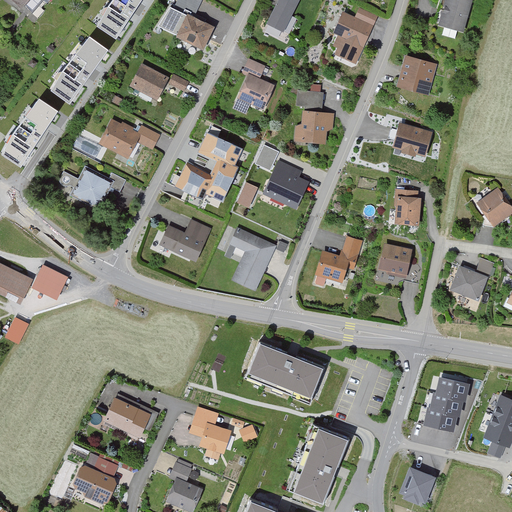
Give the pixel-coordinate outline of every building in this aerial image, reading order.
[(16,0),(31,13),(43,0),(16,0)] [(144,0),(114,0),(97,25),(116,39),(144,0)] [(206,19),(195,14),(201,0),(185,0),(183,6),(178,3),(175,9),(183,13),(185,9),(191,12),(189,16),(195,19),(196,18),(205,22),(206,19)] [(279,0),(268,24),(283,31),(298,0),(279,0)] [(462,30),(470,1),(466,0),(447,0),(445,10),(439,8),(435,22),(462,30)] [(158,26),(202,48),(212,28),(204,23),(205,22),(196,18),(195,19),(189,16),(191,12),(185,9),(183,13),(175,9),(170,7),(158,26)] [(376,16),(360,9),(355,19),(371,27),(376,16)] [(363,44),(371,27),(355,19),(344,14),(336,32),(345,36),(337,54),(355,62),(363,44)] [(109,50),(89,36),(50,91),(70,104),(109,50)] [(400,85),(426,93),(434,65),(407,58),(400,85)] [(272,86),(258,80),(265,66),(249,59),(242,73),(249,76),(242,93),(251,97),(250,101),(263,107),(272,86)] [(133,85),(156,97),(166,79),(143,67),(133,85)] [(183,89),(187,82),(174,76),(171,83),(183,89)] [(324,142),(326,114),(318,114),(320,92),(298,90),(296,105),(305,106),(303,127),(297,127),(296,139),(324,142)] [(59,112),(39,98),(1,153),(20,167),(59,112)] [(124,124),(122,127),(112,122),(102,142),(128,155),(140,133),(142,134),(139,141),(152,148),(159,136),(142,127),(138,135),(130,131),(131,128),(124,124)] [(213,124),(210,131),(219,135),(222,128),(213,124)] [(395,145),(401,126),(398,125),(397,130),(391,128),(388,138),(394,140),(393,145),(395,145)] [(401,126),(395,145),(405,148),(404,151),(414,154),(414,151),(424,153),(429,134),(401,126)] [(242,149),(207,133),(198,152),(218,160),(234,168),(242,149)] [(256,163),(270,170),(278,152),(264,145),(256,163)] [(238,169),(234,168),(218,160),(211,175),(203,193),(223,202),(238,169)] [(266,192),(295,206),(306,183),(296,178),(299,171),(280,162),(266,192)] [(203,193),(211,175),(188,163),(174,187),(200,199),(203,193)] [(126,180),(113,174),(109,180),(86,168),(80,180),(64,172),(60,179),(61,183),(66,185),(70,184),(76,187),(72,194),(99,208),(110,186),(120,192),(126,180)] [(249,206),(258,186),(246,180),(237,201),(249,206)] [(417,191),(397,190),(396,198),(399,198),(397,222),(417,223),(419,199),(417,199),(417,191)] [(486,212),(483,225),(497,227),(498,220),(511,210),(511,209),(498,190),(479,203),(486,212)] [(162,243),(195,259),(209,228),(192,221),(186,235),(169,227),(162,243)] [(230,258),(236,245),(249,250),(235,280),(253,289),(273,246),(237,229),(225,256),(230,258)] [(342,258),(324,252),(315,282),(315,283),(323,286),(324,285),(327,276),(330,275),(342,278),(346,266),(353,268),(361,241),(347,237),(342,251),(344,252),(342,258)] [(277,249),(284,252),(287,244),(280,241),(277,249)] [(410,251),(386,245),(381,267),(388,269),(389,272),(396,273),(398,271),(405,273),(410,251)] [(493,264),(481,259),(476,273),(487,277),(488,277),(493,264)] [(41,263),(31,286),(58,298),(68,274),(41,263)] [(0,285),(20,295),(27,279),(0,265),(0,285)] [(471,270),(460,266),(451,289),(462,293),(463,290),(468,293),(467,295),(478,299),(487,277),(476,273),(476,274),(470,272),(471,270)] [(5,335),(19,342),(29,321),(15,314),(5,335)] [(325,366),(297,355),(295,359),(291,357),(286,355),(287,352),(259,341),(247,372),(265,379),(263,383),(272,386),(273,384),(285,388),(284,391),(293,394),(294,391),(312,398),(325,366)] [(440,377),(437,393),(436,394),(461,399),(463,400),(467,383),(440,377)] [(436,394),(437,393),(434,392),(431,408),(430,409),(455,414),(457,415),(461,399),(436,394)] [(511,396),(499,392),(483,437),(511,446),(511,396)] [(137,438),(143,427),(150,431),(159,412),(118,393),(104,423),(137,438)] [(198,407),(195,416),(210,421),(208,424),(213,426),(217,413),(198,407)] [(451,430),(455,414),(430,409),(431,408),(428,407),(424,424),(451,430)] [(227,431),(213,426),(208,424),(210,421),(195,416),(192,425),(202,428),(200,435),(204,436),(202,444),(209,446),(206,454),(218,457),(220,450),(222,451),(229,431),(227,431)] [(324,503),(335,475),(331,474),(335,464),(338,466),(349,438),(318,425),(311,443),(307,442),(304,451),(306,452),(302,463),(299,462),(296,471),(300,472),(292,490),(324,503)] [(243,429),(247,439),(256,435),(252,426),(243,429)] [(118,465),(120,460),(101,452),(100,456),(93,453),(88,464),(95,467),(99,457),(118,465)] [(118,465),(99,457),(95,467),(94,470),(112,478),(118,466),(122,467),(124,462),(120,460),(118,465)] [(170,476),(177,479),(170,497),(179,501),(178,504),(192,509),(200,490),(184,482),(192,464),(179,459),(170,476)] [(133,466),(124,462),(122,467),(131,471),(133,466)] [(112,478),(94,470),(86,467),(81,469),(75,482),(77,487),(84,489),(86,494),(102,502),(107,500),(114,484),(113,481),(112,478)] [(424,499),(432,478),(411,469),(403,491),(424,499)] [(276,511),(278,509),(250,498),(244,511),(276,511)]
